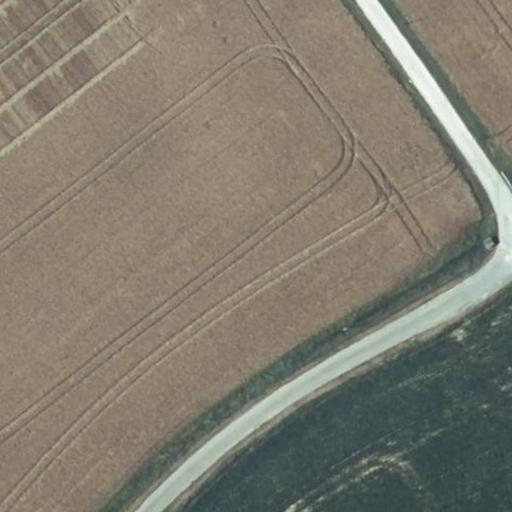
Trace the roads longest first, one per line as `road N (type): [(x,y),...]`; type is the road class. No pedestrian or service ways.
road 1 (unclassified): [(141,511),(226,427),(301,374),(467,286),(511,246)]
road 2 (unclassified): [(373,0),(511,216)]
